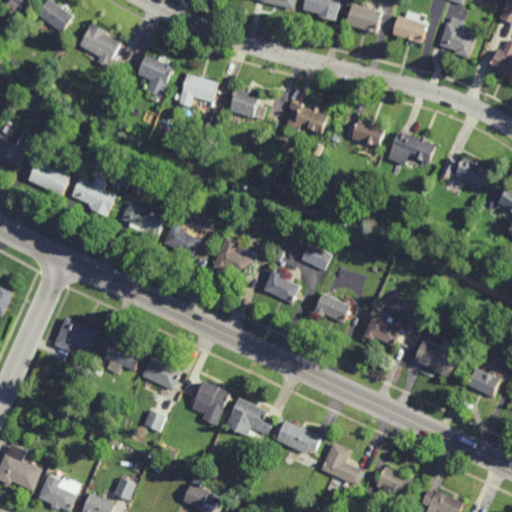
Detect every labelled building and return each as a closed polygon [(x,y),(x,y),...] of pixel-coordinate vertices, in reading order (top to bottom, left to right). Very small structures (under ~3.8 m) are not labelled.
[(32,0),(25,9),(13,0),(32,0)] [(52,0),(63,7),(65,5),(70,8),(68,10),(77,17),(65,33),(40,15),(50,0),(52,0)] [(299,0),(297,10),(264,2),(265,0),(299,0)] [(343,0),(338,21),(320,16),(321,14),(304,10),(306,0),(343,0)] [(511,21),(501,17),(507,0),(511,0),(511,21)] [(379,33),(369,29),(368,32),(362,30),(363,28),(348,24),(355,3),(386,13),(379,33)] [(421,19),(425,21),(424,23),(430,25),(424,44),(413,40),(413,42),(407,41),(408,38),(394,34),(401,15),(407,17),(410,10),(423,15),(421,19)] [(465,27),(466,27),(465,31),(479,35),(471,57),(461,54),(460,55),(457,54),(458,50),(441,44),(449,21),(451,22),(453,16),(467,21),(465,27)] [(115,63),(113,62),(110,67),(102,62),(105,57),(83,45),(95,23),(112,32),(110,34),(126,43),(115,63)] [(511,76),(506,73),(505,75),(501,73),(502,71),(492,66),(500,48),(506,50),(511,38),(511,76)] [(161,60),(162,57),(171,60),(170,65),(177,68),(164,102),(154,98),(155,94),(149,92),(154,80),(141,75),(149,55),(161,60)] [(217,101),(197,96),(194,105),(183,102),(190,74),(222,82),(217,101)] [(253,90),(263,94),(260,104),(269,107),(265,121),(232,111),(240,88),(247,90),(248,87),(253,89),(253,90)] [(99,112),(94,110),(97,103),(102,105),(99,112)] [(315,110),(316,107),(322,108),(321,112),(332,116),(326,133),(306,126),(304,133),(287,127),(293,109),(291,108),(292,103),(315,110)] [(19,142),(31,149),(20,167),(6,159),(5,162),(0,159),(0,131),(1,130),(7,134),(9,132),(3,128),(10,118),(27,129),(19,142)] [(381,147),(354,138),(361,120),(387,129),(381,147)] [(423,138),(424,135),(430,138),(429,141),(439,145),(431,164),(410,156),(408,160),(396,155),(403,137),(410,139),(412,134),(423,138)] [(142,153),(136,151),(138,144),(144,146),(142,153)] [(465,163),(467,158),(492,169),(484,188),(463,178),(462,179),(444,171),(450,156),(465,163)] [(65,194),(31,178),(40,158),(74,174),(65,194)] [(106,189),(119,195),(109,216),(93,208),(94,207),(91,206),(92,203),(74,195),(82,177),(94,183),(98,176),(109,181),(106,189)] [(139,194),(133,192),(137,184),(142,187),(139,194)] [(511,208),(501,202),(511,185),(511,208)] [(302,197),(294,193),(297,187),(304,191),(302,197)] [(160,214),(165,205),(172,208),(158,239),(131,226),(133,223),(123,218),(132,200),(160,214)] [(353,223),(346,220),(350,209),(358,213),(353,223)] [(196,256),(187,252),(186,255),(180,253),(181,250),(167,243),(177,222),(186,226),(184,230),(204,239),(196,256)] [(402,239),(397,237),(401,227),(406,230),(402,239)] [(247,277),(228,268),(226,272),(215,266),(229,236),(241,242),(240,245),(250,250),(248,255),(256,259),(247,277)] [(326,271),(303,260),(311,243),(334,254),(326,271)] [(511,255),(508,262),(501,257),(505,251),(511,255)] [(446,279),(438,275),(441,267),(449,271),(446,279)] [(285,272),(283,276),(304,285),(301,292),(302,293),(300,297),(299,297),(296,303),(266,290),(276,268),(285,272)] [(0,287),(1,285),(16,292),(6,314),(0,311),(0,287)] [(352,314),(350,313),(346,322),(328,313),(326,317),(316,312),(326,291),(354,304),(352,309),(354,310),(352,314)] [(382,310),(376,307),(379,301),(385,304),(382,310)] [(390,320),(391,319),(396,322),(396,323),(406,328),(405,329),(409,331),(404,343),(400,341),(398,346),(377,336),(375,340),(366,335),(376,314),(390,320)] [(91,351),(79,345),(75,353),(55,344),(68,316),(100,331),(91,351)] [(136,370),(124,365),(120,374),(108,369),(113,360),(106,357),(115,338),(144,352),(136,370)] [(452,376),(440,370),(439,373),(435,371),(436,369),(417,359),(427,338),(462,355),(452,376)] [(175,390),(144,375),(153,356),(184,370),(175,390)] [(497,398),(488,394),(486,398),(476,394),(478,388),(472,385),(480,367),(505,379),(497,398)] [(218,425),(205,419),(211,405),(198,399),(207,380),(233,392),(225,410),(218,425)] [(277,420),(270,434),(254,427),(250,436),(228,425),(233,416),(242,397),(270,411),(268,415),(277,420)] [(154,427),(144,423),(151,408),(160,413),(154,427)] [(68,424),(63,422),(65,415),(71,418),(68,424)] [(317,455),(310,452),(309,453),(279,440),(288,419),(325,436),(317,455)] [(349,463),(367,471),(360,486),(324,469),(336,442),(354,450),(349,463)] [(24,461),(44,469),(35,490),(14,481),(12,485),(0,479),(0,470),(7,454),(8,454),(13,443),(29,450),(24,461)] [(165,454),(158,451),(161,444),(168,446),(165,454)] [(398,472),(402,471),(405,472),(406,475),(420,482),(410,500),(405,498),(400,507),(380,497),(384,488),(378,485),(388,466),(398,472)] [(211,479),(207,477),(211,470),(215,472),(211,479)] [(64,480),(66,476),(83,484),(79,493),(81,494),(72,511),(61,507),(60,510),(52,506),(53,504),(40,498),(51,474),(64,480)] [(131,500),(116,494),(123,477),(138,483),(131,500)] [(202,486),(194,483),(197,477),(205,480),(202,486)] [(204,509),(186,501),(194,483),(212,492),(204,509)] [(438,493),(439,490),(466,503),(462,511),(420,511),(431,490),(438,493)] [(114,511),(84,511),(92,493),(118,504),(114,511)] [(358,502),(352,499),(355,493),(361,496),(358,502)] [(272,507),(266,504),(269,498),(275,501),(272,507)]
